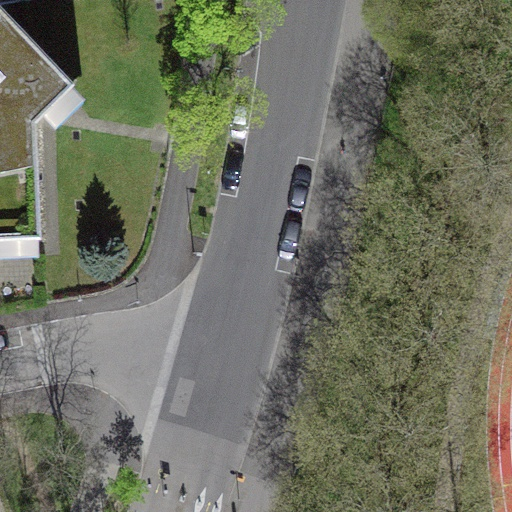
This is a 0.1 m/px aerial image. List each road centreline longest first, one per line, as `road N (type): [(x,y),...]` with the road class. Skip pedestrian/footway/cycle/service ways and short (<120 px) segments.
road 1 (residential): [(292,0),(265,196),(225,372)]
road 2 (residential): [(225,372),(135,354),(0,369)]
